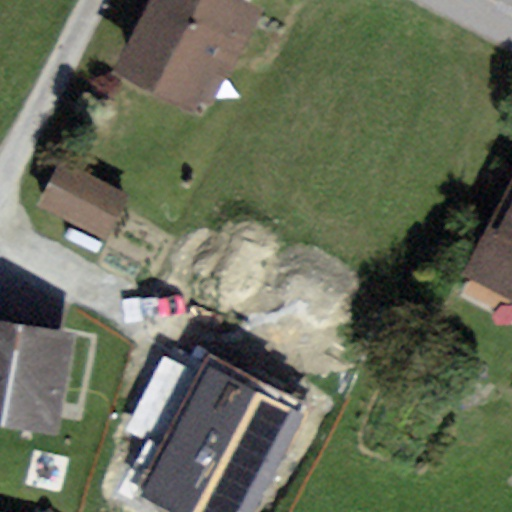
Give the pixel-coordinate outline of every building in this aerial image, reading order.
[(134,0),(97,74),(178,115),(185,101),(202,110),(251,13),(225,0),(134,0)] [(124,199),(50,163),(29,206),(103,242),(124,199)] [(511,168),(456,277),(511,305),(511,168)] [(64,330),(0,321),(0,426),(50,433),(64,330)] [(245,511),(299,410),(211,364),(146,488),(192,511),(245,511)]
